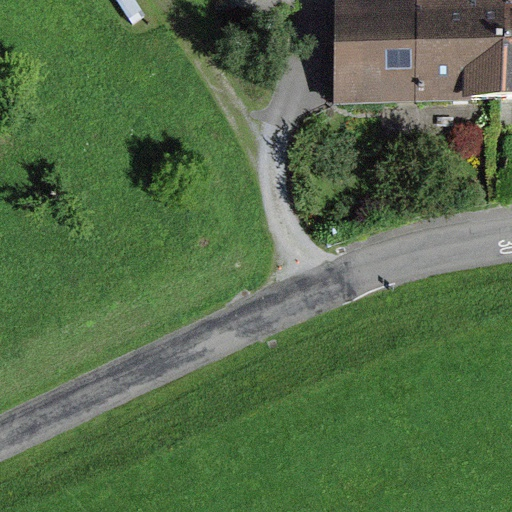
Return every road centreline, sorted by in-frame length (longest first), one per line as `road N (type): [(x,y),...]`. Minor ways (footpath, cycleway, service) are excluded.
road 1 (unclassified): [(511,238),(358,276),(0,444)]
road 2 (track): [(169,0),(276,162)]
